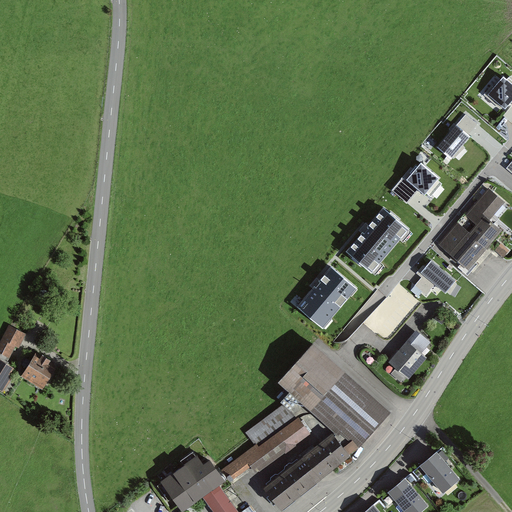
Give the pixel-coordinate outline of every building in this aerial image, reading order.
[(511,100),(511,83),(504,77),(490,95),(506,108),(511,100)] [(466,115),(437,146),(451,158),(479,126),(466,115)] [(420,162),(407,179),(425,194),(439,178),(420,162)] [(417,193),(402,179),(393,190),(408,203),(417,193)] [(503,201),(490,190),(469,215),(467,213),(440,245),(468,269),(502,230),(488,219),(503,201)] [(407,228),(384,209),(347,252),(370,271),(407,228)] [(502,243),(497,249),(504,256),(510,251),(502,243)] [(456,281),(431,261),(422,272),(424,275),(415,285),(426,294),(435,284),(446,293),(456,281)] [(356,288),(332,268),(299,307),(323,328),(356,288)] [(29,336),(13,327),(0,350),(0,352),(12,359),(18,348),(21,350),(29,336)] [(429,342),(417,332),(392,362),(398,368),(393,373),(401,380),(406,373),(410,376),(426,357),(420,352),(429,342)] [(389,412),(313,344),(282,378),(358,446),(389,412)] [(61,368),(40,357),(28,379),(49,391),(61,368)] [(18,370),(0,360),(0,388),(6,392),(18,370)] [(260,474),(313,434),(289,403),(249,434),(258,446),(227,470),(218,459),(193,478),(219,511),(244,511),(227,489),(255,467),(260,474)] [(349,456),(332,435),(265,488),(282,509),(349,456)] [(459,479),(437,453),(422,465),(443,491),(459,479)] [(418,511),(426,505),(405,480),(390,492),(407,511),(418,511)]
